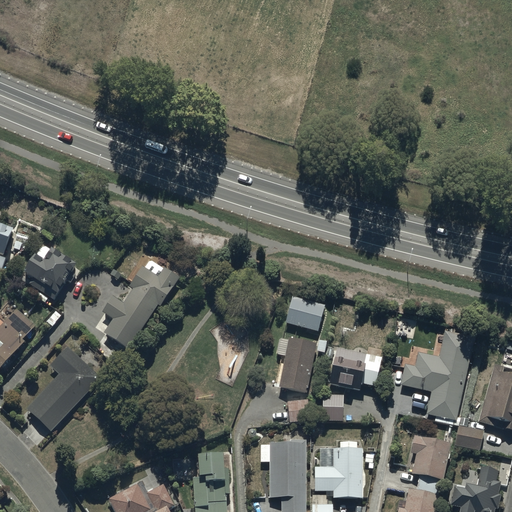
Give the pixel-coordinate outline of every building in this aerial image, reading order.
[(0,271),(1,272),(6,257),(4,256),(14,227),(8,225),(9,224),(1,221),(1,222),(0,221),(0,271)] [(77,261),(52,246),(45,257),(36,252),(25,270),(34,276),(30,283),(54,298),(77,261)] [(103,311),(114,318),(105,331),(130,348),(158,304),(161,305),(180,275),(166,266),(164,268),(151,259),(146,267),(143,265),(130,284),(134,286),(124,301),(114,295),(103,311)] [(326,304),(293,296),(286,323),(319,331),(326,304)] [(0,368),(25,339),(23,338),(35,324),(16,308),(0,327),(0,368)] [(476,336),(445,330),(440,356),(415,351),(412,364),(406,363),(401,384),(431,390),(427,414),(459,420),(476,336)] [(314,345),(279,339),(276,357),(284,358),(279,388),(306,393),(314,345)] [(101,377),(68,346),(50,365),(59,374),(28,408),(52,430),(101,377)] [(367,354),(338,347),(330,383),(361,390),(362,382),(377,385),(383,356),(380,356),(382,350),(368,347),(367,354)] [(511,368),(496,364),(479,421),(511,430),(511,368)] [(344,395),(324,394),(323,420),(343,420),(344,395)] [(308,399),(289,401),(290,422),(310,420),(308,399)] [(485,429),(458,425),(456,442),(483,445),(485,429)] [(436,511),(450,441),(415,435),(412,451),(417,452),(413,473),(420,475),(418,488),(410,487),(406,509),(399,508),(398,511),(436,511)] [(270,444),(261,444),(261,461),(269,461),(269,496),(282,496),(281,511),(306,511),(307,440),(270,440),(270,444)] [(358,441),(341,441),(341,447),(321,447),(321,466),(316,466),(316,490),(327,490),(327,495),(313,495),(312,511),(333,511),(334,503),(329,503),(329,496),(334,496),(334,497),(363,497),(363,447),(358,447),(358,441)] [(201,477),(194,478),(196,511),(227,511),(227,493),(231,493),(230,479),(227,479),(225,451),(200,453),(201,477)] [(498,467),(482,465),(479,483),(468,482),(467,486),(454,484),(452,504),(462,505),(461,511),(495,511),(496,508),(499,508),(501,494),(499,494),(500,481),(497,480),(498,467)] [(142,485),(109,502),(113,511),(170,511),(175,509),(164,487),(148,496),(142,485)]
